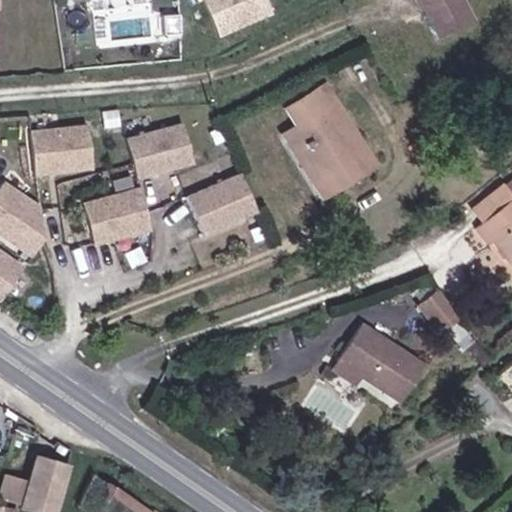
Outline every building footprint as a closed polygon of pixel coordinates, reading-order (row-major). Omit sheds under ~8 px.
[(233,19),(224,0),(207,0),(218,25),(233,19)] [(225,0),(233,19),(237,27),(272,12),(267,0),(225,0)] [(472,0),(431,0),(449,39),(484,23),(472,0)] [(356,126),(361,122),(338,86),(300,111),(312,129),(323,146),(316,151),(335,179),(328,183),(338,200),(389,167),(367,133),(363,136),(356,126)] [(363,136),(367,133),(361,122),(356,126),(363,136)] [(182,123),(125,139),(136,179),(193,164),(182,123)] [(85,128),(27,134),(32,176),(90,169),(85,128)] [(298,138),(328,183),(335,179),(316,151),(323,146),(312,129),(298,138)] [(215,235),(266,208),(247,171),(195,199),(215,235)] [(45,237),(41,206),(2,180),(0,183),(0,228),(35,252),(45,237)] [(139,189),(82,204),(93,244),(149,228),(139,189)] [(507,258),(511,263),(511,224),(490,241),(504,260),(507,258)] [(0,252),(0,300),(0,301),(23,268),(0,252)] [(459,321),(435,292),(414,309),(438,337),(459,321)] [(363,335),(337,373),(363,388),(408,416),(433,379),(363,335)] [(363,388),(337,373),(332,381),(358,397),(363,388)] [(20,500),(54,511),(60,511),(75,471),(50,460),(42,475),(30,471),(20,500)] [(86,509),(90,511),(154,511),(103,480),(86,509)]
